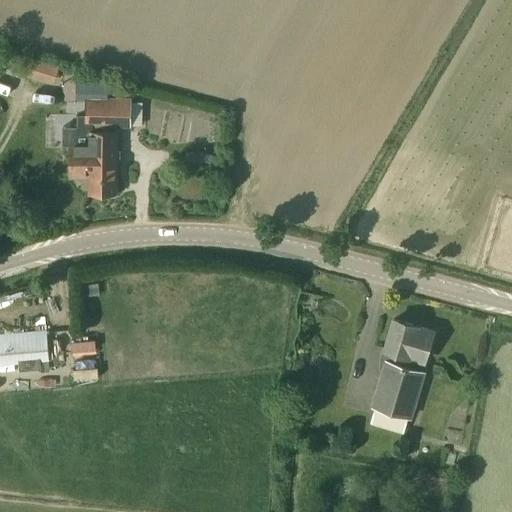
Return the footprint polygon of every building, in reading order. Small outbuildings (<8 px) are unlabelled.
[(57,67),(30,56),(25,69),(51,79),(57,67)] [(96,74),(81,73),(80,99),(86,99),(86,126),(132,127),(132,97),(108,96),(108,79),(96,78),(96,74)] [(119,143),(119,131),(100,131),(79,132),(78,144),(72,144),(73,174),(90,174),(90,193),(123,193),(123,143),(119,143)] [(385,350),(399,354),(396,362),(412,367),(415,359),(425,362),(434,331),(394,319),(385,350)] [(0,365),(51,361),(47,329),(0,333),(0,365)] [(396,362),(385,358),(371,406),(413,419),(427,371),(412,367),(396,362)]
